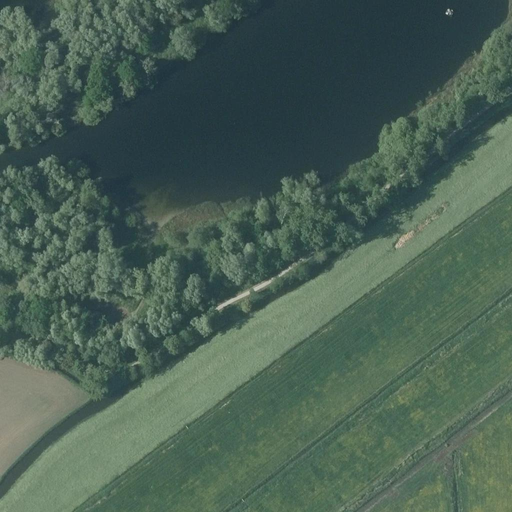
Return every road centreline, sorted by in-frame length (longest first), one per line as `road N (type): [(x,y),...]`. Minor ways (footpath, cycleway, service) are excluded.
road 1 (track): [(9,511),(57,461),(360,261),(511,140)]
road 2 (track): [(511,323),(299,511)]
road 3 (unknown): [(0,304),(115,321),(131,366)]
